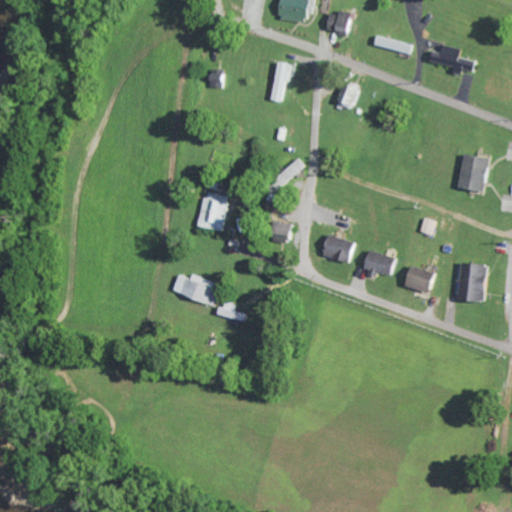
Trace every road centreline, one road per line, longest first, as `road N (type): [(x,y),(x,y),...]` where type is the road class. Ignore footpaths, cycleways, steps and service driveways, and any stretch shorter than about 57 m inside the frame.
road 1 (residential): [(511,350),(246,252)]
road 2 (residential): [(286,40),(511,124)]
road 3 (residential): [(239,25),(211,188),(246,252)]
road 4 (residential): [(305,273),(326,55)]
